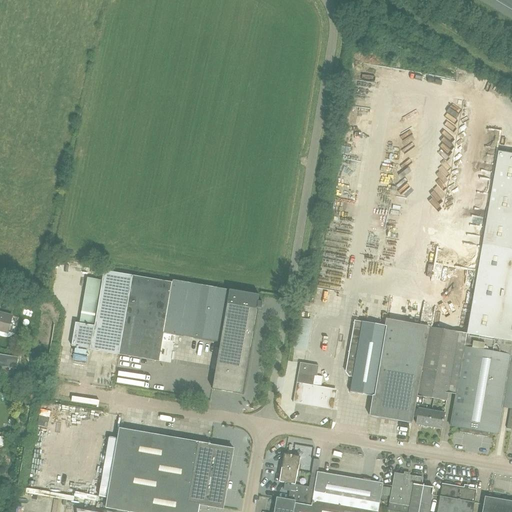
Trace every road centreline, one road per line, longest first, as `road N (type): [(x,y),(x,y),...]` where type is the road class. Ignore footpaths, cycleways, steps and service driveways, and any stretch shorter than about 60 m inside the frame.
road 1 (unclassified): [(265,426),(333,37),(324,0)]
road 2 (unclassified): [(511,468),(265,426)]
road 3 (unclassified): [(265,426),(58,391)]
